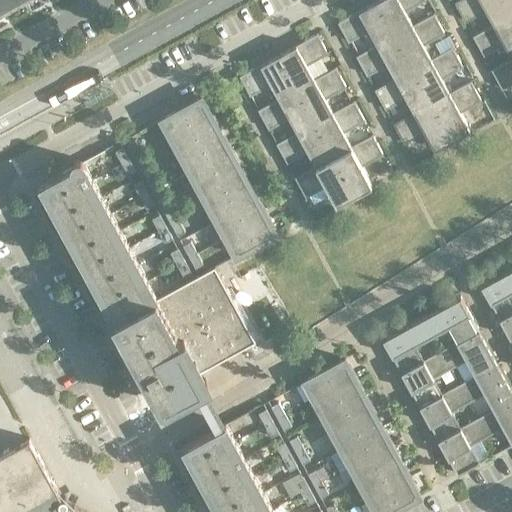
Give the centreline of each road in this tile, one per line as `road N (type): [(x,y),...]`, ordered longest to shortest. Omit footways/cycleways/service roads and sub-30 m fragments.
road 1 (residential): [(0,176),(323,0)]
road 2 (residential): [(168,511),(0,201)]
